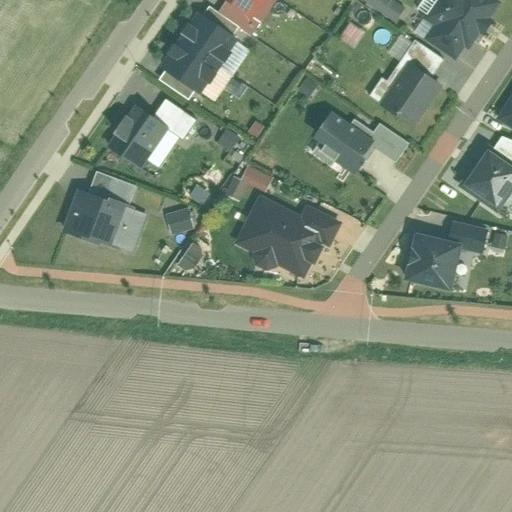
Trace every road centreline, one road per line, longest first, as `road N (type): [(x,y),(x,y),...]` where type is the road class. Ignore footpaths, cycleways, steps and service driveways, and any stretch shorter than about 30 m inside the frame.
road 1 (residential): [(327,328),(511,54)]
road 2 (residential): [(0,300),(327,328)]
road 3 (residential): [(0,218),(150,0)]
road 4 (residential): [(327,328),(511,346)]
